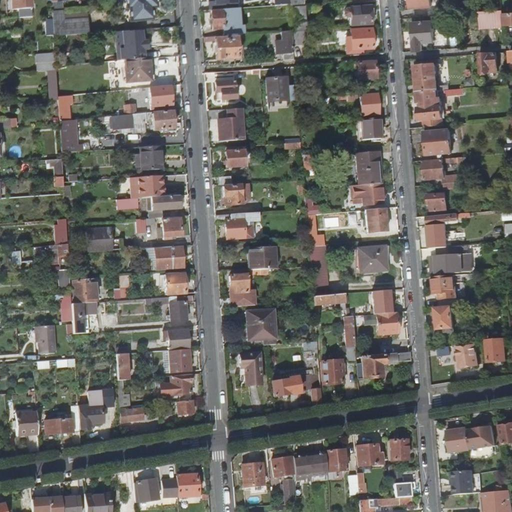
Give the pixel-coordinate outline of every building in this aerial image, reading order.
[(32,0),(10,0),(11,9),(19,9),(19,17),(33,17),(32,0)] [(50,11),(64,10),(62,0),(61,0),(56,1),(50,1),(50,11)] [(155,20),(154,8),(153,2),(159,2),(158,0),(125,0),(126,10),(129,9),(130,22),(155,20)] [(305,6),(291,8),(293,23),(306,21),(305,6)] [(370,7),(350,8),(351,25),(371,24),(370,7)] [(235,8),(211,10),(212,29),(222,29),(223,35),(225,35),(241,34),(243,34),(243,27),(236,27),(235,8)] [(65,22),(64,10),(50,11),(50,13),(51,18),(52,35),(52,36),(90,33),(89,19),(65,22)] [(502,13),(503,25),(511,24),(511,12),(508,13),(502,13)] [(44,18),(45,35),(52,35),(51,18),(44,18)] [(430,22),(412,23),(415,52),(422,52),(422,43),(433,42),(432,25),(436,25),(435,22),(434,22),(434,19),(430,19),(430,22)] [(305,31),(307,31),(306,22),(293,23),(294,32),(305,31)] [(371,30),(351,31),(353,50),(373,49),(371,30)] [(127,32),(127,37),(128,51),(145,50),(144,41),(143,41),(142,31),(127,32)] [(289,53),(289,60),(294,60),(293,45),(292,32),(292,31),(281,32),(283,53),(289,53)] [(292,32),(293,45),(306,44),(305,31),(294,32),(292,32)] [(241,34),(225,35),(225,39),(215,39),(216,60),(238,59),(236,38),(242,38),(241,34)] [(35,55),(37,71),(54,70),(54,65),(53,57),(53,54),(35,55)] [(498,73),(496,54),(478,55),(480,75),(498,73)] [(54,65),(62,64),(61,57),(53,57),(54,65)] [(148,58),(124,60),(126,83),(150,82),(148,58)] [(374,63),(353,64),(354,68),(357,68),(358,80),(375,79),(374,63)] [(417,93),(437,91),(435,66),(414,67),(417,93)] [(54,70),(37,71),(38,78),(48,77),(49,100),(56,100),(56,96),(54,70)] [(286,78),(266,79),(268,102),(288,101),(286,78)] [(215,83),(216,91),(220,91),(220,100),(235,99),(233,81),(215,83)] [(170,86),(149,88),(150,108),(172,106),(170,86)] [(424,128),(444,127),(441,97),(437,97),(437,91),(417,93),(419,104),(422,104),(423,109),(419,109),(420,122),(423,122),(424,128)] [(59,116),(72,116),(71,95),(58,95),(59,116)] [(377,95),(359,96),(360,116),(378,114),(377,95)] [(289,107),(279,108),(280,133),(292,132),(289,107)] [(242,109),(229,110),(229,117),(221,118),(221,126),(217,126),(218,141),(243,139),(242,109)] [(152,113),(153,118),(154,131),(174,129),(172,111),(152,113)] [(147,119),(153,118),(152,113),(113,116),(114,128),(134,126),(134,124),(147,122),(147,119)] [(12,118),(0,118),(0,127),(0,129),(13,128),(12,118)] [(361,120),(363,141),(381,139),(379,119),(361,120)] [(60,152),(82,151),(81,145),(76,146),(69,146),(68,136),(67,121),(58,121),(58,125),(60,152)] [(451,154),(449,131),(424,133),(426,156),(451,154)] [(286,151),(301,150),(301,143),(286,144),(286,151)] [(159,146),(139,147),(141,171),(160,169),(159,146)] [(243,146),(224,147),(225,169),(244,167),(243,146)] [(382,184),(380,153),(354,155),(355,165),(358,165),(359,186),(361,186),(382,184)] [(301,155),(303,174),(317,173),(316,154),(301,155)] [(53,166),(54,177),(62,176),(60,159),(45,160),(45,164),(50,163),(50,167),(53,166)] [(448,166),(447,160),(443,160),(444,161),(423,163),(424,181),(445,179),(444,167),(448,166)] [(457,184),(465,183),(465,175),(453,176),(454,184),(457,184)] [(54,186),(58,186),(62,186),(62,182),(62,176),(54,177),(54,186)] [(159,176),(137,177),(139,198),(145,198),(150,198),(163,197),(162,186),(160,186),(159,176)] [(216,178),(216,186),(231,185),(230,177),(216,178)] [(384,204),(382,184),(361,186),(359,186),(351,186),(352,199),(362,198),(363,206),(384,204)] [(240,186),(223,187),(223,198),(226,198),(226,206),(242,204),(240,186)] [(445,195),(429,196),(429,205),(431,204),(432,213),(446,211),(445,195)] [(163,197),(150,198),(150,211),(179,209),(178,196),(163,197)] [(139,198),(116,200),(117,211),(138,209),(137,206),(145,205),(145,198),(139,198)] [(386,232),(384,209),(365,211),(367,234),(386,232)] [(214,216),(215,224),(225,223),(226,240),(256,237),(255,226),(248,227),(247,222),(258,221),(257,213),(214,216)] [(309,247),(323,246),(323,235),(314,236),(313,215),(306,215),(308,238),(309,247)] [(428,227),(446,225),(445,221),(459,220),(458,215),(427,217),(428,227)] [(181,236),(179,216),(161,217),(163,240),(172,240),(172,237),(181,236)] [(155,224),(154,218),(135,219),(136,233),(147,232),(146,225),(155,224)] [(447,241),(446,227),(446,225),(428,227),(428,235),(431,235),(431,242),(447,241)] [(87,230),(88,252),(119,250),(119,240),(110,240),(110,229),(87,230)] [(67,256),(67,253),(66,244),(58,245),(59,256),(67,256)] [(309,247),(310,266),(313,296),(328,295),(324,245),(323,246),(309,247)] [(181,246),(154,248),(155,270),(183,268),(181,246)] [(385,246),(357,249),(360,273),(387,271),(385,246)] [(463,272),(461,247),(437,249),(438,256),(435,256),(437,274),(463,272)] [(247,250),(248,270),(275,269),(274,248),(247,250)] [(69,286),(70,269),(60,269),(59,285),(69,286)] [(247,270),(239,271),(239,275),(229,276),(230,286),(234,286),(234,293),(248,292),(247,270)] [(164,275),(166,295),(184,294),(183,274),(164,275)] [(128,297),(128,275),(120,275),(120,288),(114,288),(114,297),(128,297)] [(457,298),(455,276),(434,278),(434,294),(443,294),(443,299),(457,298)] [(87,302),(95,302),(94,280),(73,282),(75,303),(87,302)] [(390,313),(388,291),(372,292),(374,314),(375,314),(390,313)] [(314,306),(318,306),(341,304),(341,310),(345,310),(344,294),(328,295),(313,296),(313,302),(314,306)] [(150,298),(151,305),(169,304),(170,321),(171,322),(187,321),(187,320),(185,303),(193,303),(193,295),(150,298)] [(245,298),(220,299),(221,308),(246,306),(245,298)] [(71,304),(72,324),(73,334),(84,333),(83,326),(83,315),(88,315),(87,302),(75,303),(71,304)] [(452,308),(436,310),(438,330),(454,329),(452,308)] [(262,339),(263,345),(266,345),(275,345),(272,310),(246,312),(247,340),(262,339)] [(390,313),(375,314),(376,335),(397,334),(395,313),(390,313)] [(346,316),(343,317),(345,347),(346,347),(348,363),(356,362),(355,357),(351,316),(346,316)] [(40,326),(42,341),(43,355),(58,353),(56,325),(40,326)] [(189,350),(187,331),(162,332),(163,337),(168,337),(169,352),(189,350)] [(507,361),(504,339),(486,341),(489,362),(507,361)] [(316,363),(313,341),(303,343),(306,365),(316,363)] [(477,346),(458,349),(461,368),(479,366),(477,346)] [(449,347),(438,348),(439,357),(451,355),(449,347)] [(189,350),(169,352),(170,373),(190,371),(189,350)] [(261,384),(258,353),(239,355),(240,369),(244,368),(246,386),(261,384)] [(380,364),(409,361),(409,353),(355,357),(356,362),(357,379),(381,377),(380,364)] [(125,354),(119,355),(115,355),(117,380),(122,380),(128,379),(126,354),(125,354)] [(50,361),(51,369),(51,371),(75,369),(75,359),(50,361)] [(36,370),(51,369),(50,361),(35,362),(36,370)] [(341,361),(321,362),(323,385),(342,384),(341,361)] [(181,402),(191,400),(189,383),(191,383),(190,375),(171,376),(171,385),(161,386),(161,397),(180,396),(181,402)] [(286,380),(272,383),(274,397),(289,394),(289,396),(299,394),(296,378),(286,379),(286,380)] [(311,391),(312,406),(322,405),(320,389),(311,391)] [(129,394),(123,395),(118,395),(119,409),(129,407),(130,407),(129,394)] [(83,405),(83,397),(77,397),(78,405),(80,430),(91,429),(91,427),(92,427),(94,425),(94,423),(103,422),(101,398),(90,399),(90,404),(83,405)] [(193,413),(191,400),(181,402),(176,402),(178,415),(193,413)] [(80,430),(78,405),(72,406),(73,418),(45,420),(46,434),(80,431),(80,430)] [(127,411),(130,411),(129,407),(119,409),(120,423),(128,422),(128,420),(127,411)] [(143,409),(130,411),(127,411),(128,420),(144,418),(143,409)] [(17,437),(38,435),(36,413),(15,414),(17,437)] [(511,424),(499,427),(501,446),(511,443),(511,424)] [(493,427),(468,430),(470,450),(495,447),(493,427)] [(449,453),(470,450),(468,430),(468,429),(447,431),(449,453)] [(387,440),(387,462),(406,461),(406,440),(387,440)] [(355,447),(356,467),(381,465),(380,452),(375,452),(375,446),(355,447)] [(344,450),(324,452),(326,473),(346,471),(344,450)] [(318,453),(292,457),(293,474),(294,480),(311,477),(320,476),(318,453)] [(282,476),(286,505),(295,505),(294,480),(293,474),(291,475),(288,457),(270,461),(273,477),(282,476)] [(261,464),(241,466),(243,488),(263,487),(261,464)] [(475,493),(472,469),(449,471),(450,480),(452,480),(453,495),(475,493)] [(176,480),(177,490),(177,497),(199,496),(197,475),(176,476),(176,480)] [(325,481),(325,475),(320,476),(311,477),(311,483),(325,481)] [(177,496),(176,480),(161,481),(162,497),(177,496)] [(68,498),(67,481),(60,482),(60,497),(61,511),(74,511),(73,497),(68,498)] [(154,481),(137,482),(138,503),(155,502),(154,481)] [(396,499),(410,497),(409,484),(401,484),(401,491),(396,492),(396,499)] [(489,504),(490,511),(505,511),(505,506),(510,505),(509,494),(494,495),(495,504),(489,504)] [(109,511),(108,496),(84,497),(84,511),(109,511)] [(61,511),(60,497),(48,498),(48,511),(61,511)] [(391,499),(357,502),(357,511),(367,511),(367,510),(378,509),(411,505),(410,497),(396,499),(391,499)] [(48,511),(48,498),(31,499),(31,511),(48,511)]
